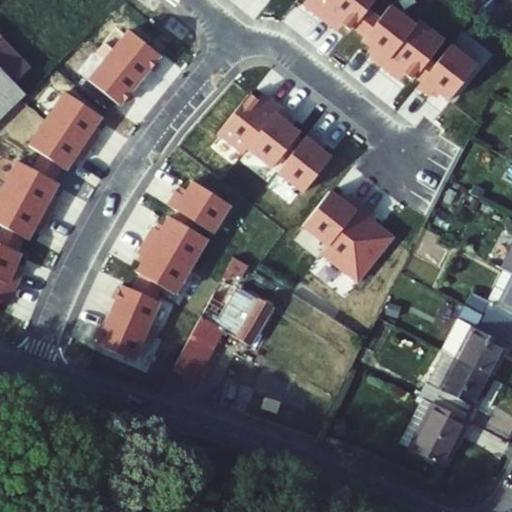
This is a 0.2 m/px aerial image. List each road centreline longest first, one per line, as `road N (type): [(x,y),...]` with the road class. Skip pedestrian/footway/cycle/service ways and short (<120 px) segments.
road 1 (tertiary): [(30,369),(321,466),(425,511)]
road 2 (residential): [(30,369),(119,186),(238,26)]
road 3 (residential): [(238,26),(396,138)]
